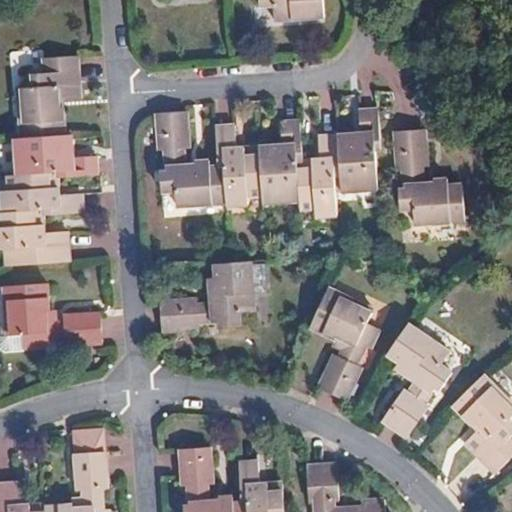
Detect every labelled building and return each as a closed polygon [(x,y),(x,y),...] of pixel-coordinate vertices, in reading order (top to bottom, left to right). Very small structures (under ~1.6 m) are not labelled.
[(325,21),(323,0),(258,0),(259,11),(274,10),(275,25),(325,21)] [(66,140),(63,110),(56,110),(55,102),(63,102),(79,100),(76,58),(42,60),(43,75),(30,76),(31,95),(17,96),(20,144),(66,140)] [(63,110),(63,102),(55,102),(56,110),(63,110)] [(378,195),(374,155),(381,154),(378,116),(356,117),(358,141),(358,148),(352,148),(351,141),(336,142),(339,178),(340,198),(378,195)] [(227,208),(225,170),(218,171),(210,171),(210,165),(196,165),(196,169),(185,169),(185,155),(189,154),(187,119),(157,121),(159,157),(165,157),(166,174),(160,175),(162,197),(176,197),(177,211),(227,208)] [(300,205),(296,163),(301,163),(299,126),(279,127),(281,149),(281,156),(274,157),(274,149),(259,150),(263,202),(263,207),(300,205)] [(263,202),(259,150),(245,150),(246,158),(236,158),(236,151),(235,130),(215,131),(218,171),(225,170),(227,208),(227,211),(249,210),(249,203),(263,202)] [(463,228),(460,190),(445,191),(444,183),(432,183),(432,187),(421,188),(420,173),(425,173),(424,135),(393,137),(395,174),(400,174),(401,194),(397,194),(398,216),(412,216),(412,231),(463,228)] [(336,220),(333,179),(339,178),(336,142),(336,139),(315,141),(316,162),(317,170),(310,170),(310,163),(301,163),(296,163),(300,205),(300,217),(313,216),(314,221),(336,220)] [(98,179),(97,160),(76,161),(69,162),(69,154),(76,153),(75,140),(66,140),(20,144),(17,143),(19,178),(61,175),(61,181),(98,179)] [(62,191),(61,181),(61,175),(19,178),(7,179),(8,195),(4,195),(5,217),(45,214),(46,220),(86,217),(85,198),(62,199),(56,200),(55,191),(62,191)] [(39,235),(39,228),(46,228),(46,220),(45,214),(5,217),(0,217),(0,251),(8,252),(9,269),(71,265),(69,234),(47,235),(39,235)] [(253,315),(249,266),(234,267),(233,268),(233,269),(232,269),(231,269),(230,269),(229,268),(229,267),(213,268),(214,281),(208,282),(208,295),(212,295),(212,306),(195,307),(195,303),(158,305),(160,335),(196,332),(196,327),(217,325),(217,331),(239,329),(238,317),(253,315)] [(49,314),(48,288),(6,291),(9,339),(0,339),(0,351),(5,355),(23,354),(24,352),(49,351),(49,346),(68,345),(68,350),(104,348),(103,317),(66,319),(66,326),(50,327),(50,321),(45,321),(44,314),(49,314)] [(367,326),(374,311),(330,289),(311,330),(335,342),(338,336),(349,341),(340,358),(335,356),(319,390),(345,402),(362,369),(357,366),(366,349),(371,352),(380,332),(367,326)] [(441,369),(450,355),(409,327),(388,356),(389,356),(389,357),(389,358),(389,359),(398,365),(394,371),(407,380),(409,376),(416,381),(406,396),(402,393),(381,424),(407,443),(428,412),(424,409),(435,392),(440,395),(453,376),(441,369)] [(511,430),(507,425),(511,420),(511,406),(484,378),(453,408),(452,409),(470,428),(475,423),(482,430),(476,434),(463,448),(493,478),(511,459),(511,447),(508,443),(511,439),(511,430)] [(482,430),(475,423),(470,428),(476,434),(482,430)] [(108,511),(107,495),(102,495),(101,476),(106,476),(103,440),(73,443),(75,478),(80,478),(80,495),(77,495),(78,503),(70,503),(69,495),(69,493),(43,495),(44,503),(44,511),(108,511)] [(249,511),(249,504),(242,504),(234,504),(234,500),(220,501),(220,506),(210,506),(209,488),(213,488),(211,453),(181,454),(184,490),(189,490),(191,509),(185,509),(185,511),(249,511)] [(285,511),(283,485),(269,485),(270,494),(262,494),(261,486),(260,463),(240,465),(242,504),(249,504),(249,511),(285,511)] [(338,466),(308,469),(310,506),(316,506),(315,511),(386,511),(386,501),(363,503),(364,510),(349,511),(348,511),(336,511),(336,503),(341,503),(338,466)] [(44,511),(44,503),(43,495),(43,491),(28,492),(28,499),(19,500),(19,492),(17,470),(0,470),(0,511),(44,511)] [(270,494),(269,485),(261,486),(262,494),(270,494)] [(28,499),(28,492),(19,492),(19,500),(28,499)] [(78,503),(77,495),(69,495),(70,503),(78,503)]
